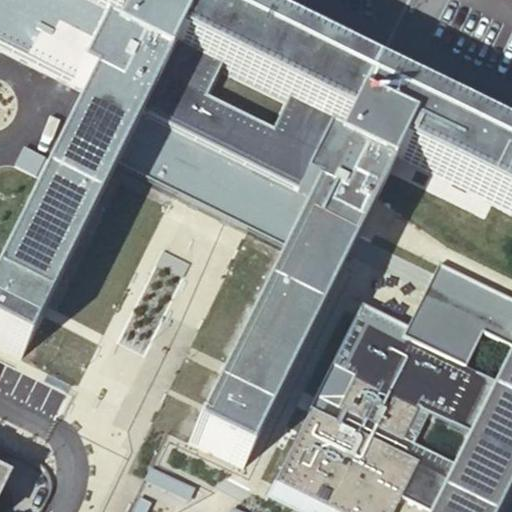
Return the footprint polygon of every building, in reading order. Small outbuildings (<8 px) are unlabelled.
[(0,0),(0,31),(5,34),(0,44),(0,46),(85,89),(0,260),(0,347),(20,357),(141,116),(307,200),(307,201),(222,373),(188,440),(244,468),(279,396),(309,410),(273,482),(332,511),(393,511),(400,498),(417,464),(448,479),(431,511),(501,511),(502,511),(511,491),(511,142),(226,0),(0,0)] [(307,201),(299,198),(214,369),(222,373),(307,201)] [(431,511),(448,479),(417,464),(400,498),(428,511),(431,511)] [(511,491),(502,511),(501,511),(510,511),(511,509),(511,491)] [(90,492),(80,511),(109,511),(114,503),(90,492)]
